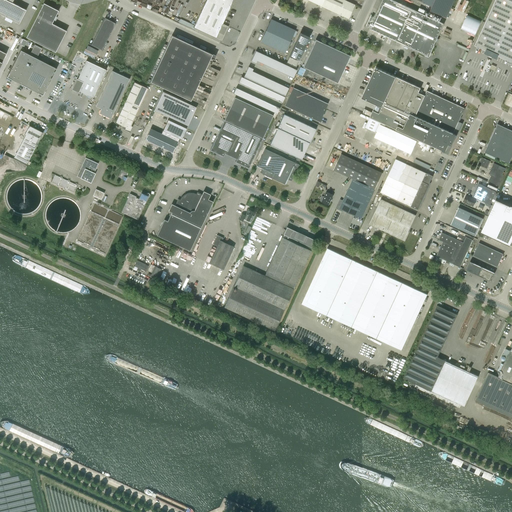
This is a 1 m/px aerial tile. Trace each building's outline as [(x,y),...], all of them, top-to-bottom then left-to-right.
[(26,10),(23,8),(12,3),(13,2),(13,0),(0,0),(0,13),(19,24),(26,10)] [(205,0),(193,27),(222,40),(228,26),(222,24),(233,0),(205,0)] [(355,5),(344,0),(307,0),(349,19),(355,5)] [(434,14),(432,18),(429,16),(430,13),(420,8),(418,12),(392,0),(382,0),(378,10),(376,15),(370,29),(406,46),(411,48),(411,50),(413,49),(424,55),(425,56),(427,56),(429,57),(430,55),(432,54),(431,52),(434,45),(444,23),(440,21),(441,18),(434,14)] [(418,0),(432,6),(430,11),(446,18),(454,0),(418,0)] [(455,7),(466,13),(471,2),(466,0),(463,0),(461,4),(458,3),(455,7)] [(495,0),(474,45),(511,62),(511,0),(510,0),(495,0)] [(44,3),(26,37),(55,52),(66,31),(52,23),(59,11),(44,3)] [(481,21),(467,15),(461,29),(475,35),(481,21)] [(102,50),(112,31),(116,23),(105,18),(91,44),(102,50)] [(267,27),(268,27),(261,42),(285,53),(295,30),(276,21),(271,19),(267,27)] [(141,33),(135,46),(158,56),(168,34),(141,21),(137,30),(141,33)] [(310,37),(307,36),(300,32),(286,63),(296,68),(310,37)] [(190,100),(199,81),(210,57),(212,54),(172,35),(150,81),(190,100)] [(315,39),(315,41),(303,67),(337,83),(350,55),(315,39)] [(21,50),(7,77),(43,95),(57,68),(37,58),(41,48),(35,45),(30,55),(21,50)] [(135,46),(132,54),(154,64),(158,56),(135,46)] [(85,48),(83,53),(94,57),(96,53),(85,48)] [(257,61),(261,63),(265,55),(256,51),(251,61),(256,63),(257,61)] [(132,54),(128,61),(151,72),(154,64),(132,54)] [(261,63),(266,65),(270,57),(265,55),(261,63)] [(86,60),(103,68),(105,64),(88,56),(86,60)] [(266,65),(270,67),(274,59),(270,57),(266,65)] [(270,67),(275,69),(279,61),(274,59),(270,67)] [(78,92),(79,91),(93,98),(106,70),(86,61),(78,79),(76,79),(72,89),(78,92)] [(128,61),(125,69),(147,79),(151,72),(128,61)] [(275,69),(279,71),(283,64),(279,61),(275,69)] [(279,71),(284,74),(288,66),(283,64),(279,71)] [(284,74),(289,76),(292,68),(288,66),(284,74)] [(253,81),(256,73),(252,71),(253,69),(249,67),(244,77),(253,81)] [(363,95),(362,98),(376,104),(370,117),(377,120),(377,121),(370,118),(365,127),(375,132),(380,122),(379,122),(379,121),(382,123),(381,124),(375,137),(411,153),(417,141),(384,126),(385,124),(391,127),(392,127),(416,138),(428,144),(437,148),(442,150),(445,151),(448,144),(451,145),(451,146),(452,146),(457,134),(456,134),(458,132),(462,124),(463,123),(459,122),(465,108),(464,108),(457,105),(451,102),(445,99),(440,97),(427,90),(425,95),(419,92),(421,88),(396,76),(396,77),(376,67),(374,70),(374,72),(363,95)] [(293,78),(297,70),(292,68),(289,76),(293,78)] [(101,108),(99,113),(111,118),(129,79),(112,70),(96,106),(101,108)] [(253,81),(257,83),(261,75),(256,73),(253,81)] [(257,83),(262,85),(266,77),(261,75),(257,83)] [(241,77),(239,82),(250,87),(252,82),(241,77)] [(262,85),(266,87),(270,79),(266,77),(262,85)] [(115,123),(123,126),(125,127),(124,129),(130,132),(133,126),(131,125),(148,88),(135,82),(116,122),(115,122),(115,123)] [(252,82),(250,87),(255,90),(258,84),(252,82)] [(258,84),(255,90),(261,92),(263,87),(258,84)] [(263,87),(261,92),(266,95),(269,89),(263,87)] [(236,88),(233,93),(244,98),(247,93),(236,88)] [(319,122),(325,109),(328,104),(293,88),(285,106),(319,122)] [(269,89),(266,95),(272,98),(274,92),(269,89)] [(274,92),(272,98),(277,100),(280,94),(274,92)] [(247,93),(244,98),(250,101),(252,95),(247,93)] [(280,94),(277,100),(282,103),(285,97),(280,94)] [(171,95),(163,113),(188,125),(196,107),(171,95)] [(252,95),(250,101),(255,103),(258,98),(252,95)] [(234,111),(268,127),(273,115),(239,99),(239,98),(236,96),(235,98),(235,97),(230,108),(234,111)] [(258,98),(255,103),(261,106),(263,100),(258,98)] [(263,100),(261,106),(266,109),(269,103),(263,100)] [(269,103),(266,109),(272,111),(274,105),(269,103)] [(274,105),(272,111),(277,114),(280,108),(274,105)] [(264,135),(268,127),(234,111),(230,108),(225,118),(241,125),(245,127),(264,135)] [(310,143),(316,129),(284,114),(270,144),(302,159),(309,143),(310,143)] [(241,125),(225,118),(210,150),(223,156),(225,153),(228,155),(241,125)] [(186,128),(168,119),(161,133),(151,128),(145,139),(173,152),(176,145),(178,146),(181,138),(181,139),(186,128)] [(488,144),(486,148),(484,152),(509,163),(511,156),(511,130),(497,124),(488,144)] [(14,158),(27,164),(43,132),(29,125),(25,134),(25,135),(14,158)] [(264,135),(245,127),(241,125),(228,155),(237,159),(236,162),(249,168),(264,135)] [(271,173),(279,155),(265,149),(257,166),(262,168),(261,170),(260,172),(264,174),(263,175),(268,177),(272,179),(272,178),(274,174),(271,173)] [(272,178),(284,184),(287,179),(291,181),(294,176),(300,165),(279,155),(271,173),(274,174),(272,178)] [(482,157),(479,165),(487,169),(490,161),(482,157)] [(85,158),(77,176),(91,183),(95,173),(94,172),(98,163),(85,158)] [(396,159),(380,192),(410,206),(410,207),(411,207),(411,206),(418,210),(419,210),(418,210),(430,184),(429,184),(429,183),(430,183),(430,182),(431,181),(431,180),(432,179),(433,176),(426,173),(396,159)] [(491,175),(489,181),(499,186),(507,169),(506,169),(507,168),(504,167),(494,163),(489,174),(491,175)] [(77,184),(53,174),(50,182),(74,192),(77,184)] [(340,199),(336,208),(342,211),(343,210),(362,218),(375,189),(353,179),(343,201),(340,199)] [(489,207),(493,199),(496,191),(479,183),(472,197),(486,203),(485,205),(489,207)] [(104,193),(96,189),(93,195),(101,199),(104,193)] [(164,219),(157,235),(190,251),(213,201),(212,203),(207,201),(209,198),(210,194),(204,191),(202,194),(197,192),(196,194),(193,193),(190,193),(187,193),(184,195),(181,197),(180,200),(178,199),(175,205),(172,204),(169,211),(169,212),(171,213),(167,221),(164,219)] [(121,212),(137,219),(148,197),(149,197),(149,196),(150,196),(150,195),(150,194),(149,194),(149,193),(148,193),(147,193),(146,194),(142,192),(138,199),(136,198),(136,197),(130,194),(121,212)] [(333,195),(327,192),(324,197),(322,196),(320,201),(322,202),(328,205),(333,195)] [(463,202),(467,203),(473,206),(476,200),(470,197),(466,195),(463,202)] [(369,224),(374,226),(385,231),(404,240),(408,232),(416,215),(381,199),(369,224)] [(511,206),(499,201),(487,226),(510,237),(511,233),(511,205),(511,206)] [(483,219),(471,213),(459,207),(451,225),(475,236),(483,219)] [(239,219),(243,221),(244,219),(251,222),(255,212),(253,211),(253,210),(252,210),(251,209),(250,209),(250,210),(248,209),(246,215),(242,214),(239,219)] [(299,233),(298,232),(287,227),(286,230),(284,234),(284,235),(283,237),(282,237),(266,273),(265,276),(243,265),(224,307),(274,330),(294,289),(293,289),(294,286),(295,286),(311,251),(311,250),(312,248),(313,248),(316,240),(304,235),(303,235),(303,234),(301,233),(301,234),(299,233)] [(443,242),(436,256),(460,267),(473,238),(460,232),(458,237),(457,239),(442,232),(439,240),(443,242)] [(213,244),(217,246),(209,263),(223,270),(227,261),(234,246),(231,245),(222,241),(223,238),(217,235),(213,244)] [(473,255),(497,267),(503,254),(479,243),(473,255)] [(427,294),(327,248),(302,304),(401,350),(427,294)] [(145,264),(137,261),(135,266),(138,268),(137,270),(139,271),(141,269),(145,271),(148,266),(145,264)] [(495,273),(470,261),(466,270),(485,278),(485,279),(490,281),(492,275),(493,276),(495,273)] [(155,266),(152,265),(151,264),(147,271),(152,273),(150,277),(157,281),(162,270),(155,266)] [(445,310),(445,309),(437,305),(404,378),(464,406),(478,376),(445,361),(437,357),(457,314),(449,311),(448,311),(445,310)] [(511,351),(510,350),(498,377),(488,373),(475,400),(511,417),(511,351)]
